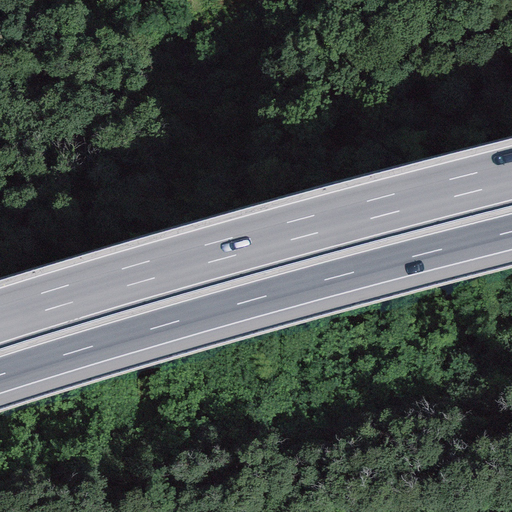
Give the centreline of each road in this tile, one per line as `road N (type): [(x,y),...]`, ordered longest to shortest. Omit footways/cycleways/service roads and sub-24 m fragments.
road 1 (motorway): [(0,375),(511,232)]
road 2 (motorway): [(511,173),(0,315)]
